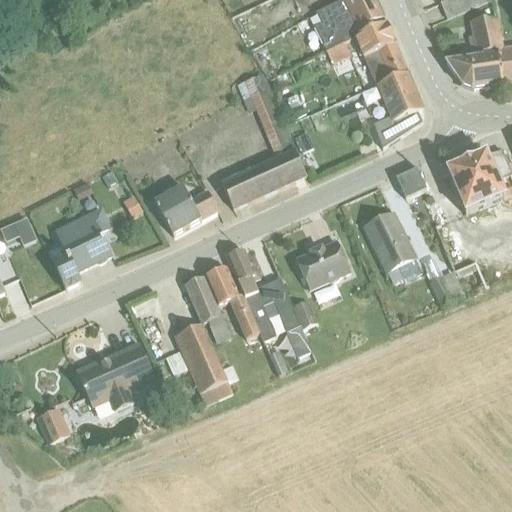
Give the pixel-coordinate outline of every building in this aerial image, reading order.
[(413,109),(420,105),(373,0),(348,0),(361,28),(330,42),(341,67),(373,53),(410,136),(423,130),(413,109)] [(488,0),(457,0),(448,4),(455,21),(491,6),(488,0)] [(475,51),(454,47),(452,60),(471,95),(489,97),(511,93),(511,56),(504,58),(491,23),(473,33),(475,51)] [(365,63),(354,67),(363,91),(374,87),(365,63)] [(312,179),(268,80),(244,91),(244,92),(271,154),(225,174),(241,210),(312,179)] [(449,176),(467,221),(511,200),(511,176),(503,156),(488,160),(482,162),(480,158),(452,169),(454,174),(449,176)] [(397,182),(404,205),(430,197),(422,174),(397,182)] [(154,198),(165,233),(218,216),(207,181),(154,198)] [(72,194),(62,199),(6,225),(17,248),(56,229),(59,236),(86,224),(75,200),(72,194)] [(125,204),(131,223),(144,219),(139,200),(125,204)] [(392,221),(370,231),(390,276),(413,266),(392,221)] [(32,258),(43,288),(103,266),(93,236),(32,258)] [(346,245),(301,265),(317,301),(362,281),(346,245)] [(257,335),(277,327),(249,260),(231,268),(235,278),(195,294),(209,329),(181,341),(208,404),(235,393),(217,350),(231,344),(218,314),(244,303),(257,335)] [(458,275),(429,288),(439,310),(468,298),(458,275)] [(74,376),(93,410),(160,371),(140,337),(74,376)] [(183,355),(167,360),(174,380),(190,375),(183,355)] [(45,419),(54,448),(73,441),(64,412),(45,419)]
